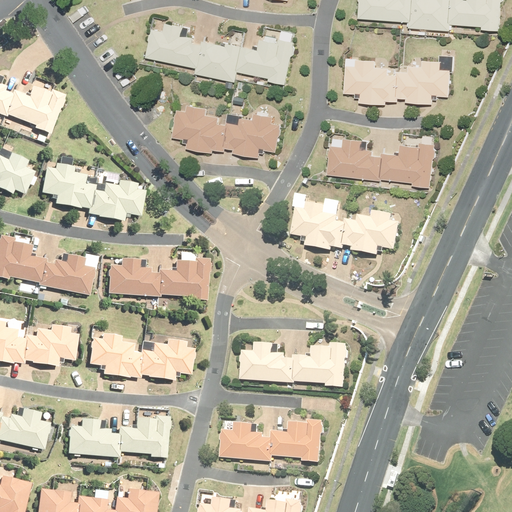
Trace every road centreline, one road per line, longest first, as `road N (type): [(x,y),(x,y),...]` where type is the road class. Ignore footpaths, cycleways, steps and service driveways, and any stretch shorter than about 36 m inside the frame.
road 1 (residential): [(240,259),(138,164),(112,133),(104,101)]
road 2 (residential): [(0,380),(109,397),(207,399)]
road 3 (tertiary): [(511,123),(426,312)]
road 4 (residential): [(104,101),(252,236)]
road 5 (residential): [(129,10),(182,2),(325,23)]
road 6 (residential): [(0,215),(107,237),(181,240)]
road 7 (tertiary): [(413,339),(355,511)]
road 8 (residential): [(207,399),(332,404)]
road 9 (residential): [(104,101),(35,0)]
